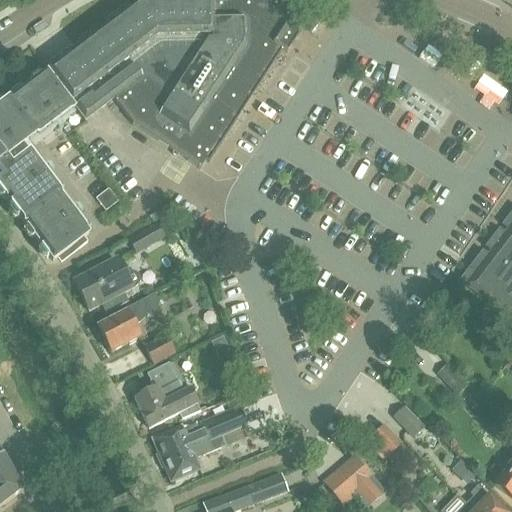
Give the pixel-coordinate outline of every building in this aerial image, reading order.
[(77,50),(48,72),(85,121),(112,100),(132,126),(172,152),(191,165),(192,166),(200,171),(205,162),(209,164),(282,52),(287,55),(290,50),(288,49),(296,36),(298,38),(299,36),(295,34),(296,32),(297,30),(297,28),(298,26),(298,24),(298,22),(298,20),(298,18),(298,16),(298,15),(297,13),(296,11),(295,9),(294,7),(293,6),(292,4),(290,3),(289,2),(287,1),(285,0),(147,0),(133,0),(133,8),(77,50)] [(0,184),(32,161),(22,148),(74,109),(47,73),(0,108),(0,184)] [(58,258),(61,263),(88,243),(84,238),(88,235),(32,161),(0,184),(0,193),(53,262),(58,258)] [(105,212),(118,203),(109,190),(96,200),(105,212)] [(128,242),(136,256),(165,239),(165,238),(180,230),(174,217),(158,225),(128,242)] [(511,225),(466,287),(511,322),(511,225)] [(132,291),(135,289),(138,286),(139,283),(140,280),(136,274),(133,273),(127,274),(124,275),(117,261),(73,284),(89,313),(101,307),(105,315),(127,303),(123,295),(132,291)] [(228,292),(242,270),(232,263),(218,286),(228,292)] [(97,329),(110,354),(139,339),(133,327),(140,323),(147,316),(153,319),(158,303),(155,298),(139,305),(140,307),(126,314),(97,329)] [(142,348),(153,367),(176,354),(166,335),(142,348)] [(257,382),(266,379),(260,358),(251,361),(257,382)] [(133,400),(149,431),(180,415),(182,420),(198,413),(191,398),(189,400),(171,364),(164,367),(163,365),(144,375),(149,385),(152,383),(155,389),(133,400)] [(436,376),(457,397),(468,387),(448,364),(436,376)] [(392,418),(413,440),(425,429),(404,408),(392,418)] [(161,462),(246,427),(246,426),(240,411),(200,427),(203,433),(186,440),(181,428),(152,441),(161,462)] [(368,441),(387,460),(402,445),(384,426),(368,441)] [(161,462),(171,484),(200,471),(195,460),(214,453),(250,438),(246,427),(161,462)] [(511,437),(508,433),(499,442),(504,446),(511,437)] [(493,487),(511,500),(511,450),(509,454),(511,456),(511,459),(509,464),(506,462),(499,472),(502,474),(493,487)] [(334,474),(355,497),(366,510),(385,494),(374,481),(354,456),(334,474)] [(0,507),(21,492),(2,458),(0,458),(0,507)] [(474,477),(470,473),(462,482),(466,486),(474,477)] [(322,484),(343,508),(355,497),(334,474),(322,484)] [(238,511),(287,494),(280,476),(278,477),(203,506),(204,511),(238,511)] [(481,506),(475,511),(501,511),(488,499),(489,498),(478,487),(469,495),(481,506)]
